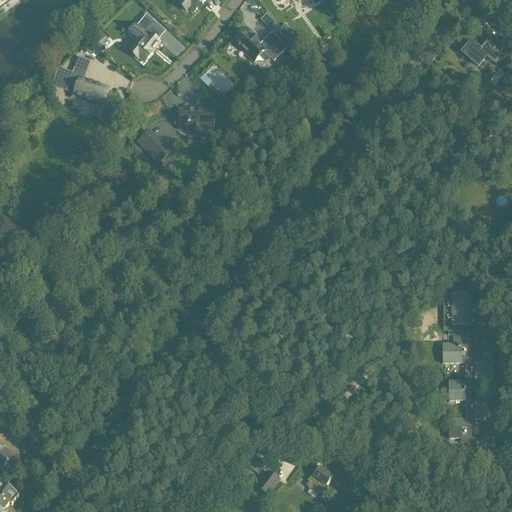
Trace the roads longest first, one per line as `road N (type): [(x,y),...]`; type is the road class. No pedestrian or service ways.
road 1 (tertiary): [(52,511),(109,417),(469,0)]
road 2 (track): [(485,492),(379,455),(304,449)]
road 3 (residential): [(233,0),(185,67),(140,87)]
